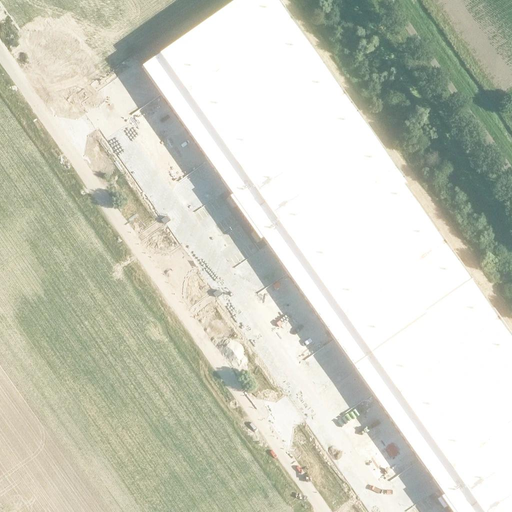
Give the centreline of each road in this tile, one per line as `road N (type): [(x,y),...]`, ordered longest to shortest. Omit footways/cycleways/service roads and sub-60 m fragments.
road 1 (unclassified): [(326,511),(0,47)]
road 2 (unclassified): [(511,173),(390,0)]
